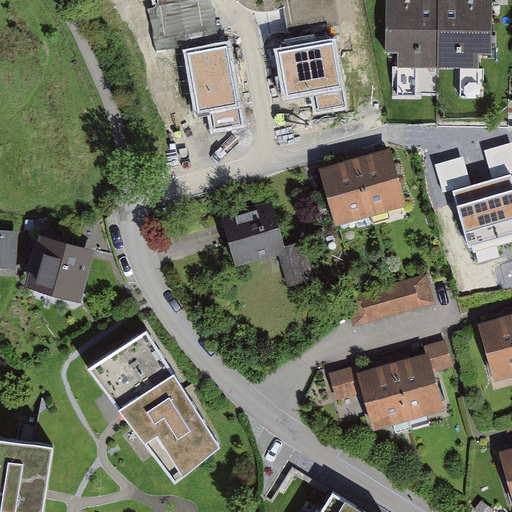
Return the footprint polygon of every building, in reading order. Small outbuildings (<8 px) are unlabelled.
[(154,0),(161,39),(206,32),(200,0),(154,0)] [(495,0),(391,0),(391,51),(401,51),(400,68),(484,69),(485,52),(494,52),(495,0)] [(337,39),(274,49),(282,101),(311,96),(314,117),(349,112),(337,39)] [(231,41),(183,49),(194,117),(210,113),(210,134),(247,129),(231,41)] [(511,143),(484,151),(492,180),(511,175),(511,174),(511,143)] [(394,148),(325,166),(341,225),(410,207),(394,148)] [(464,157),(435,165),(443,194),(452,191),(472,186),(464,157)] [(472,186),(452,191),(468,247),(511,235),(511,179),(511,175),(492,180),(472,186)] [(276,204),(227,218),(240,266),(279,255),(290,292),(318,284),(306,240),(287,245),(276,204)] [(0,252),(19,253),(20,226),(0,224),(0,252)] [(102,249),(46,235),(33,287),(89,301),(102,249)] [(429,277),(347,298),(354,327),(436,306),(429,277)] [(511,314),(484,323),(501,379),(511,376),(511,314)] [(145,329),(84,368),(123,419),(175,486),(224,450),(145,329)] [(449,411),(434,352),(334,379),(340,403),(369,395),(378,429),(449,411)] [(54,447),(0,438),(0,511),(44,511),(46,497),(54,447)] [(365,511),(331,492),(319,511),(365,511)]
